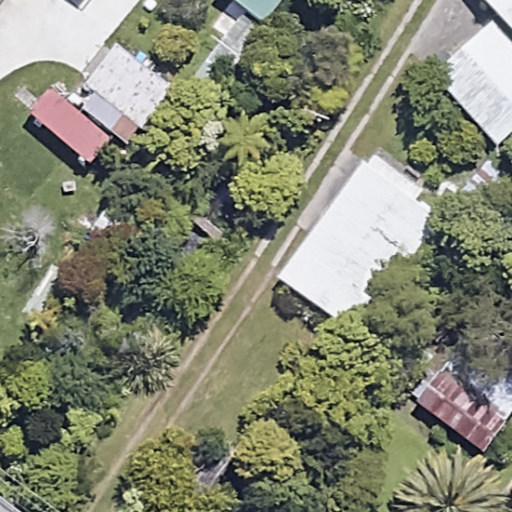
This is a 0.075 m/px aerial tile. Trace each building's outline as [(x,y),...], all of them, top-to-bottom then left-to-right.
[(511,0),(494,0),(511,19),(511,0)] [(511,140),(511,35),(501,24),(442,76),(505,147),(511,140)] [(186,92),(119,39),(71,99),(139,152),(186,92)] [(462,213),(379,152),(284,279),(367,341),(462,213)] [(511,421),(511,339),(481,317),(422,400),(491,451),(511,421)]
